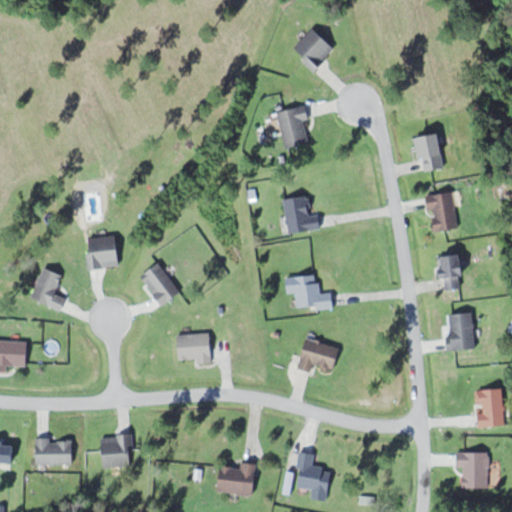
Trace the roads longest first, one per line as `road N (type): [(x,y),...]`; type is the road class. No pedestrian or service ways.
road 1 (residential): [(355,94),(377,120),(387,153),(411,318),(421,511)]
road 2 (residential): [(0,398),(260,395),(364,422),(420,425)]
